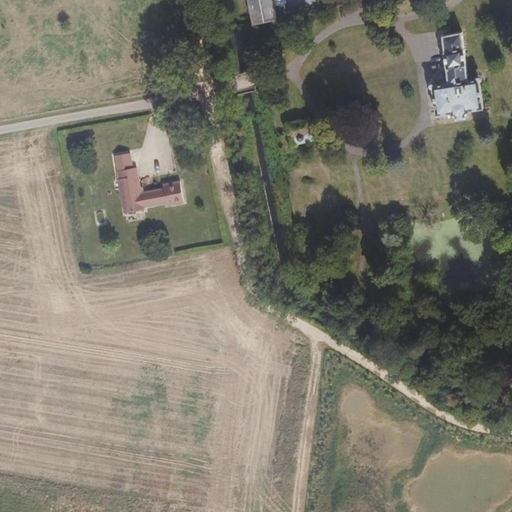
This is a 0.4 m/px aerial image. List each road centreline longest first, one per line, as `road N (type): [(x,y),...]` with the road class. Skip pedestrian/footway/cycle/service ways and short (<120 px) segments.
road 1 (track): [(210,112),(250,289),(275,314),(454,420),(511,430)]
road 2 (track): [(206,89),(0,130)]
road 3 (track): [(293,511),(317,338)]
